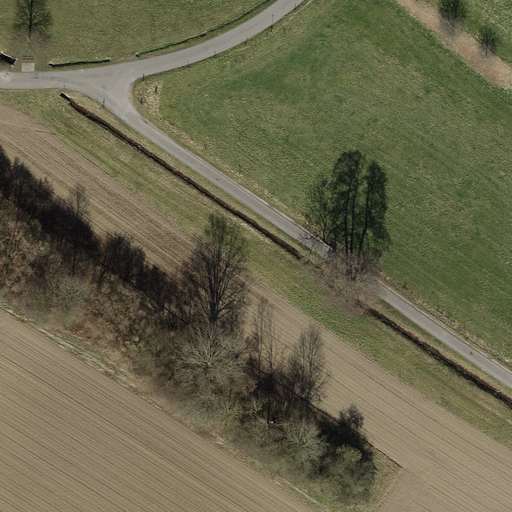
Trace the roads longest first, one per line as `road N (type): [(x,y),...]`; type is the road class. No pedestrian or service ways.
road 1 (track): [(511,387),(85,84)]
road 2 (unclassified): [(282,0),(207,48),(85,84),(0,79)]
